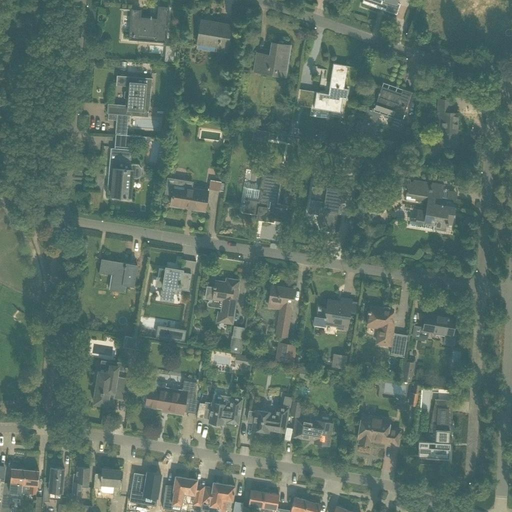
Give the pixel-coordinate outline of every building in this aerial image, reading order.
[(363,0),(363,2),(379,8),(381,4),(386,6),(385,10),(396,14),(400,4),(396,3),(397,0),(363,0)] [(489,36),(498,0),(458,0),(458,1),(473,5),(468,24),(475,26),(474,32),(489,36)] [(131,10),(129,40),(138,40),(139,35),(156,37),(155,42),(166,43),(168,18),(168,8),(158,7),(157,19),(140,18),(141,10),(131,10)] [(226,52),(229,35),(231,25),(201,20),(197,44),(216,47),(215,51),(226,52)] [(284,77),(288,55),(290,45),(272,42),(270,59),(263,58),(264,54),(257,53),(254,72),(261,73),(261,69),(268,70),(267,74),(284,77)] [(316,92),(313,108),(316,108),(340,112),(342,99),(346,99),(348,89),(344,89),(347,67),(354,68),(354,67),(333,64),(330,87),(331,87),(330,94),(328,94),(316,92)] [(108,104),(107,113),(117,114),(115,133),(127,134),(128,115),(148,117),(152,81),(152,79),(137,77),(131,77),(127,77),(117,76),(117,75),(116,85),(129,86),(128,92),(124,91),(124,98),(128,98),(127,105),(108,104)] [(399,129),(408,102),(411,92),(402,89),(401,93),(395,91),(394,93),(381,88),(382,87),(381,87),(380,93),(379,92),(378,95),(379,95),(376,104),(374,109),(368,107),(357,137),(369,142),(378,115),(379,115),(379,114),(393,118),(390,126),(399,129)] [(422,98),(420,122),(422,122),(422,121),(428,122),(429,115),(438,116),(436,148),(435,148),(435,150),(444,150),(457,151),(457,150),(457,140),(456,140),(457,114),(447,113),(448,100),(422,98)] [(131,148),(132,141),(132,136),(125,135),(124,147),(131,148)] [(356,152),(359,145),(352,142),(350,149),(356,152)] [(139,165),(129,164),(131,150),(111,148),(107,195),(112,196),(112,198),(119,199),(119,196),(123,197),(126,198),(126,197),(130,197),(131,178),(137,178),(141,175),(141,169),(139,165)] [(363,154),(350,151),(347,165),(360,167),(363,154)] [(400,173),(396,167),(388,172),(392,178),(400,173)] [(244,197),(241,212),(260,215),(260,213),(263,214),(263,216),(265,216),(264,221),(273,222),(273,219),(285,221),(285,222),(286,222),(291,192),(284,191),(282,205),(276,204),(279,183),(285,184),(285,187),(291,188),(293,179),(286,178),(286,180),(280,179),(280,177),(262,174),(260,187),(259,187),(258,190),(260,190),(259,200),(244,197)] [(195,191),(192,191),(194,181),(167,176),(165,193),(172,195),(170,205),(185,208),(185,207),(196,208),(196,209),(205,211),(208,191),(195,189),(195,191)] [(402,178),(400,188),(406,189),(405,199),(421,202),(422,200),(427,201),(425,211),(417,209),(416,219),(416,220),(421,220),(420,228),(432,230),(432,231),(433,231),(434,229),(445,231),(446,224),(452,225),(455,208),(454,208),(443,206),(434,204),(435,197),(442,198),(442,197),(443,191),(427,188),(428,184),(428,182),(413,180),(413,182),(410,181),(410,179),(402,178)] [(210,179),(209,189),(220,191),(224,191),(225,183),(221,182),(221,181),(210,179)] [(317,195),(316,201),(310,200),(308,209),(310,210),(310,209),(323,211),(320,230),(334,232),(338,209),(336,209),(337,204),(341,205),(344,190),(332,188),(332,190),(318,188),(317,195)] [(93,260),(90,276),(91,276),(91,275),(104,278),(114,279),(112,291),(132,294),(136,272),(130,271),(126,270),(127,263),(118,262),(113,261),(113,260),(112,260),(112,262),(112,263),(93,260)] [(188,291),(191,273),(159,268),(157,277),(164,278),(162,290),(161,290),(160,296),(161,296),(160,299),(172,301),(174,292),(179,293),(179,289),(188,291)] [(231,323),(237,291),(238,281),(227,279),(226,283),(221,282),(215,280),(214,286),(213,286),(213,287),(207,286),(205,299),(214,300),(214,299),(224,300),(222,313),(220,313),(219,321),(231,323)] [(270,296),(269,303),(281,305),(277,330),(276,336),(286,338),(287,332),(292,300),(293,290),(280,288),(272,286),(270,296)] [(346,330),(351,300),(342,298),(341,304),(329,302),(329,301),(328,301),(327,307),(317,305),(314,325),(324,326),(325,322),(338,324),(337,329),(346,330)] [(390,326),(391,319),(392,309),(371,306),(370,311),(367,311),(367,312),(369,313),(368,323),(380,325),(377,343),(390,345),(392,338),(394,327),(390,326)] [(426,312),(424,322),(422,332),(436,334),(444,336),(443,343),(454,345),(455,335),(452,334),(455,319),(434,315),(434,313),(426,312)] [(166,327),(164,338),(184,341),(186,330),(166,327)] [(393,338),(392,338),(390,345),(392,346),(391,355),(404,357),(408,335),(394,333),(393,338)] [(243,338),(232,336),(229,352),(241,354),(243,338)] [(278,342),(275,360),(295,363),(297,345),(278,342)] [(346,368),(346,355),(333,354),(332,367),(346,368)] [(251,356),(244,355),(242,364),(250,365),(251,356)] [(412,382),(415,363),(404,361),(401,380),(412,382)] [(126,385),(127,378),(116,376),(117,370),(123,371),(124,363),(117,362),(116,366),(110,365),(109,373),(98,371),(98,374),(96,374),(95,382),(97,382),(93,403),(107,405),(108,394),(113,395),(112,398),(124,400),(125,391),(126,391),(127,386),(126,385)] [(300,366),(298,377),(308,379),(310,367),(300,366)] [(196,383),(184,381),(182,389),(166,387),(166,383),(150,380),(150,384),(149,384),(148,388),(146,405),(169,409),(169,412),(183,414),(185,397),(194,399),(196,383)] [(418,406),(421,385),(421,384),(414,383),(413,393),(410,392),(408,403),(408,405),(418,406)] [(231,397),(229,406),(225,405),(212,402),(212,404),(205,403),(204,409),(211,410),(209,423),(213,423),(212,425),(218,426),(219,424),(222,425),(223,421),(227,421),(227,422),(238,424),(242,399),(231,397)] [(291,398),(285,397),(283,405),(290,407),(291,398)] [(298,417),(301,402),(293,401),(291,415),(298,417)] [(247,422),(253,423),(254,423),(253,430),(268,432),(268,429),(283,431),(287,409),(277,407),(276,415),(271,414),(271,413),(256,410),(255,412),(249,411),(247,422)] [(449,431),(449,425),(447,425),(448,408),(437,408),(435,442),(418,441),(418,447),(418,456),(448,458),(448,449),(449,449),(450,443),(449,443),(449,431)] [(362,415),(358,438),(360,439),(359,443),(369,444),(370,440),(371,440),(371,438),(376,439),(376,441),(397,445),(399,435),(400,430),(388,428),(390,419),(380,418),(380,421),(364,418),(365,415),(362,415)] [(329,446),(331,429),(332,424),(296,419),(295,425),(293,437),(314,440),(314,443),(329,446)] [(88,487),(89,473),(90,467),(88,467),(88,466),(81,465),(81,466),(77,466),(76,474),(74,474),(73,477),(71,498),(72,498),(77,498),(81,498),(82,487),(88,487)] [(24,485),(25,470),(11,468),(10,483),(11,484),(10,492),(16,493),(17,485),(24,485)] [(62,493),(64,479),(65,469),(50,468),(49,482),(44,482),(43,498),(42,501),(49,502),(49,492),(62,493)] [(101,474),(95,473),(93,488),(101,488),(101,491),(102,493),(113,494),(113,496),(120,496),(122,481),(119,481),(120,470),(102,468),(101,474)] [(38,486),(38,481),(39,471),(25,470),(24,485),(30,486),(29,494),(36,495),(37,486),(38,486)] [(134,473),(129,502),(143,504),(151,505),(156,506),(159,490),(160,484),(161,477),(155,476),(156,473),(148,472),(147,472),(147,475),(134,473)] [(166,485),(163,508),(170,509),(181,510),(182,505),(186,478),(175,476),(174,486),(172,486),(166,485)] [(201,506),(204,486),(196,485),(197,480),(186,478),(180,511),(185,511),(186,506),(187,506),(187,504),(201,506)] [(219,511),(224,484),(213,482),(212,487),(204,486),(201,506),(200,509),(208,511),(207,511),(219,511)] [(232,501),(233,496),(235,486),(224,484),(219,511),(223,511),(224,511),(227,500),(232,501)] [(262,507),(265,492),(250,490),(248,505),(255,506),(254,511),(261,511),(262,507)] [(261,511),(276,511),(276,510),(277,504),(279,494),(265,492),(262,507),(261,511)] [(41,511),(42,501),(43,498),(36,497),(34,511),(41,511)] [(304,511),(307,500),(294,497),(291,507),(290,511),(304,511)] [(304,511),(318,511),(321,504),(315,502),(315,501),(309,499),(309,501),(307,500),(304,511)] [(235,501),(232,511),(241,511),(243,506),(243,503),(235,501)] [(59,503),(57,511),(65,511),(66,504),(59,503)]
